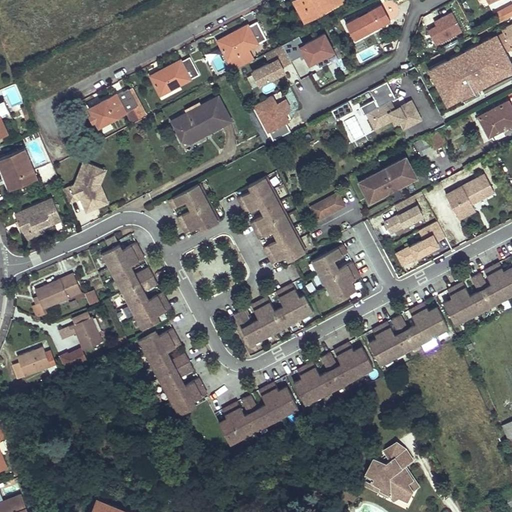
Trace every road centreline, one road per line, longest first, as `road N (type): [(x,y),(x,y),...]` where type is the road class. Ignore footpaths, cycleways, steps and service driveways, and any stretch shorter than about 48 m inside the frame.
road 1 (residential): [(201,321),(222,363),(239,374),(270,369),(398,300)]
road 2 (residential): [(0,265),(34,260),(118,215),(135,214),(151,226),(175,270)]
road 3 (residential): [(64,91),(243,0)]
road 4 (residential): [(201,321),(260,289),(233,235),(175,270)]
road 5 (unknown): [(431,0),(413,16),(395,65),(302,114)]
road 6 (residential): [(398,300),(511,239)]
road 7 (unknown): [(417,87),(426,110),(452,123),(511,85)]
